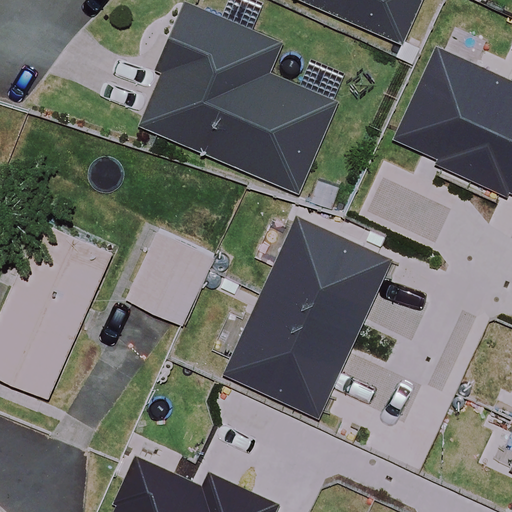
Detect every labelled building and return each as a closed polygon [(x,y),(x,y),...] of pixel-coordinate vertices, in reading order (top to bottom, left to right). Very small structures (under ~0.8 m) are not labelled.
[(307,0),(401,42),(419,0),(307,0)] [(506,24),(457,0),(452,0),(355,201),(408,226),(506,24)] [(279,44),(196,6),(143,123),(296,192),(336,102),(267,71),(279,44)] [(511,84),(458,204),(511,229),(511,84)] [(115,248),(48,217),(0,322),(0,371),(49,393),(115,248)] [(215,255),(161,230),(130,296),(184,322),(215,255)] [(317,425),(180,362),(110,511),(196,511),(221,460),(235,467),(242,453),(293,476),(317,425)] [(511,399),(459,375),(420,458),(447,470),(511,500),(511,399)]
